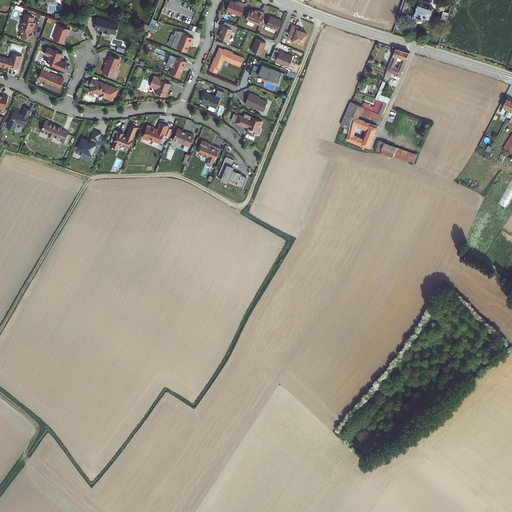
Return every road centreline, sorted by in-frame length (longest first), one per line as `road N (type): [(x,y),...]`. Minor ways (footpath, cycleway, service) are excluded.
road 1 (track): [(19,155),(93,177),(180,177),(244,204),(321,16)]
road 2 (track): [(93,177),(0,329)]
road 3 (tertiary): [(294,5),(416,47)]
